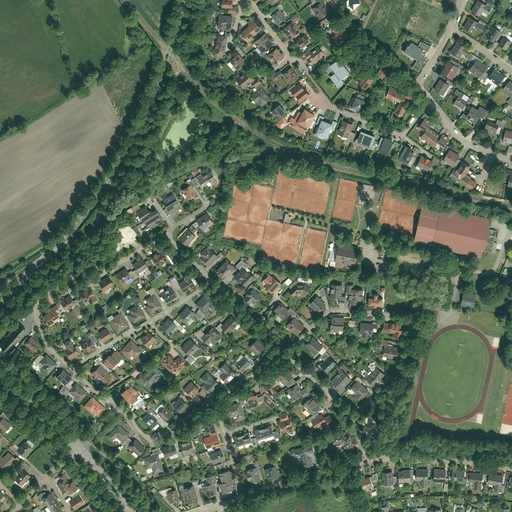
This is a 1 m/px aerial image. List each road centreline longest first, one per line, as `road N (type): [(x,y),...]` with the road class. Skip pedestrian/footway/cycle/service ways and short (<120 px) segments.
road 1 (secondary): [(184,0),(160,80),(113,172),(56,247),(0,302)]
road 2 (residential): [(293,350),(329,311),(412,317),(404,363),(353,416)]
road 3 (residential): [(166,234),(36,300),(33,315),(46,346),(71,369)]
road 4 (residential): [(71,369),(214,281)]
road 5 (residential): [(511,222),(489,272),(387,254)]
road 6 (residential): [(511,466),(364,459)]
road 7 (residential): [(317,99),(399,135),(431,98)]
road 8 (residential): [(364,459),(247,494)]
road 9 (residential): [(418,83),(329,0)]
road 10 (residential): [(213,401),(275,358),(251,323)]
